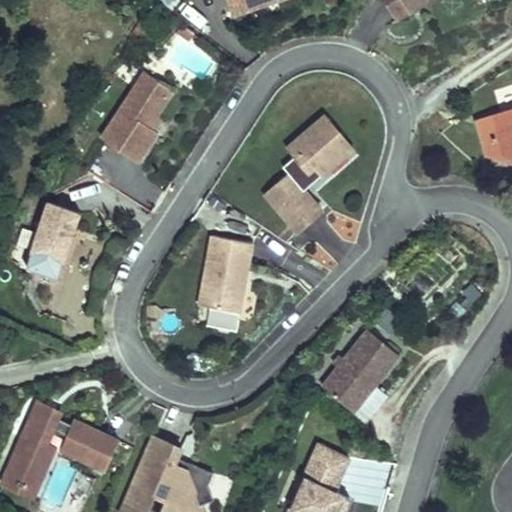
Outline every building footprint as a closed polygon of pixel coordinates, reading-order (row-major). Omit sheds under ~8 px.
[(228,0),(233,12),(266,0),(228,0)] [(389,0),(398,13),(419,0),(389,0)] [(142,36),(150,25),(143,20),(136,30),(142,36)] [(190,38),(195,30),(183,21),(177,28),(190,38)] [(174,86),(145,67),(102,133),(139,157),(159,127),(151,122),(174,86)] [(511,105),(481,112),(488,141),(510,150),(511,149),(511,105)] [(353,143),(325,110),(289,142),(296,150),(284,161),(290,168),(267,189),(299,225),(323,204),(305,184),(353,143)] [(80,210),(48,198),(27,264),(59,275),(80,210)] [(254,237),(213,230),(201,300),(242,307),(254,237)] [(409,280),(407,295),(428,298),(430,282),(409,280)] [(374,327),(391,338),(403,320),(386,309),(374,327)] [(400,347),(368,322),(324,380),(355,405),(377,377),(400,347)] [(84,336),(90,331),(86,326),(80,331),(84,336)] [(389,386),(377,377),(355,405),(367,414),(389,386)] [(46,442),(54,424),(67,430),(61,445),(108,464),(120,435),(74,416),(72,420),(59,414),(48,409),(51,401),(39,396),(7,473),(31,484),(49,443),(46,442)] [(59,414),(63,406),(51,401),(48,409),(59,414)] [(182,442),(154,430),(121,506),(135,511),(144,511),(155,488),(168,493),(159,511),(205,511),(206,511),(195,483),(209,478),(214,466),(191,457),(188,464),(176,459),(179,451),(182,442)] [(331,511),(338,493),(335,491),(347,458),(316,446),(303,481),(305,481),(294,511),(331,511)] [(191,457),(179,451),(176,459),(188,464),(191,457)] [(31,484),(7,473),(3,482),(28,492),(31,484)] [(344,511),(350,497),(338,493),(331,511),(344,511)]
